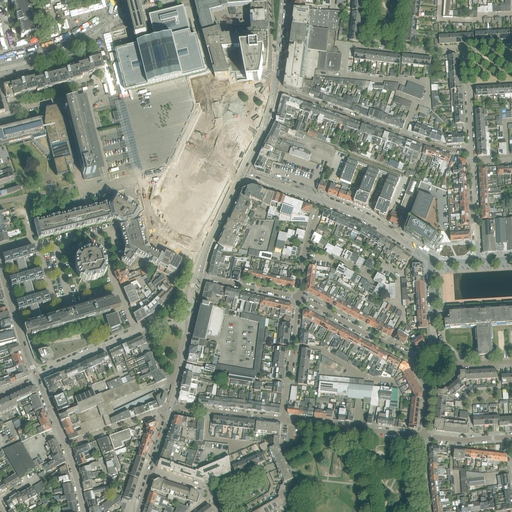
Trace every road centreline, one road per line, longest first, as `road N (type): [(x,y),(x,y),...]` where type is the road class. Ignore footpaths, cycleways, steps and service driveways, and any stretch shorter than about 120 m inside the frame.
road 1 (residential): [(275,87),(427,144),(471,148)]
road 2 (tertiary): [(164,0),(0,66)]
road 3 (unclassified): [(82,193),(141,179),(153,236),(201,260)]
road 4 (unknown): [(208,230),(182,213),(224,128),(253,137)]
road 5 (residential): [(370,0),(365,43),(465,49)]
road 6 (residential): [(423,436),(281,418)]
road 7 (unclassified): [(119,293),(110,272),(117,259),(111,234),(38,251)]
road 8 (residential): [(298,297),(416,360)]
road 9 (unclassified): [(119,293),(56,312),(38,251)]
road 10 (residential): [(431,261),(322,200)]
road 11 (residential): [(281,418),(298,297)]
